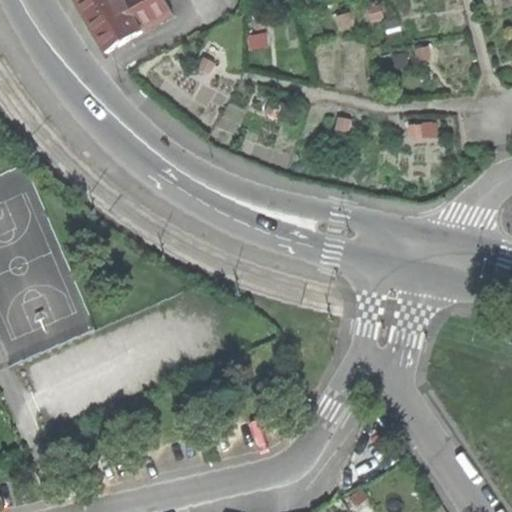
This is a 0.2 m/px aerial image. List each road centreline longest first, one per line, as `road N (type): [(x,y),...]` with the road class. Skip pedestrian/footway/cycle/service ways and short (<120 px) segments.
road 1 (secondary): [(43,32),(111,127),(188,193),(263,230),(407,269)]
road 2 (secondary): [(375,226),(238,186),(182,159),(43,32)]
road 3 (residential): [(107,511),(294,464),(359,370),(377,358)]
road 4 (residential): [(481,511),(377,358)]
